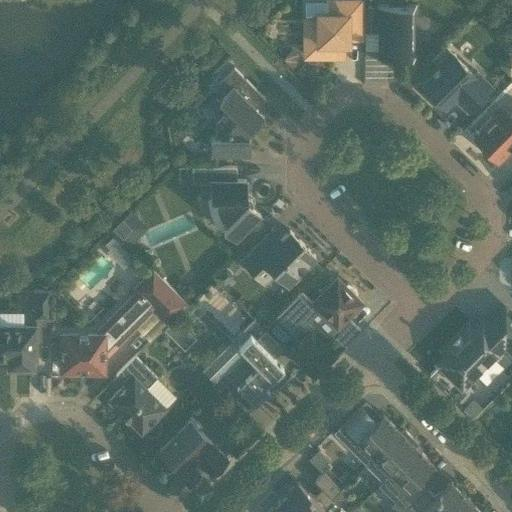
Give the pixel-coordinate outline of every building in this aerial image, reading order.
[(306,56),(333,56),(333,55),(340,55),(340,51),(341,51),(341,43),(347,43),(347,37),(360,37),(360,2),(330,2),(330,14),(318,14),(318,25),(306,25),(306,56)] [(377,31),(377,49),(377,56),(417,55),(417,54),(410,54),(410,5),(377,5),(377,6),(364,6),(364,31),(377,31)] [(468,111),(492,87),(477,72),(474,74),(454,53),(453,54),(446,47),(448,45),(447,43),(431,59),(440,67),(422,85),(443,107),(454,97),(468,111)] [(265,98),(233,67),(217,83),(226,91),(218,99),(227,107),(215,120),(215,137),(210,137),(210,154),(249,154),(249,130),(263,116),(255,108),(265,98)] [(511,147),(511,117),(504,109),(493,120),(490,117),(479,129),(481,131),(475,138),(497,161),(511,147)] [(250,195),(246,193),(246,179),(236,179),(236,166),(192,166),(192,183),(210,183),(210,197),(215,197),(216,207),(220,216),(226,223),(222,227),(235,240),(260,214),(250,204),(252,200),(250,195)] [(118,225),(133,241),(149,227),(134,210),(118,225)] [(315,256),(293,234),(289,230),(281,238),(272,229),(241,260),(263,283),(275,271),(287,284),(290,281),(294,282),(300,276),(299,272),(315,256)] [(226,267),(215,277),(223,286),(234,275),(226,267)] [(167,323),(187,303),(153,269),(133,289),(136,291),(98,330),(98,334),(62,334),(62,370),(102,370),(102,355),(107,355),(153,308),(167,323)] [(343,345),(360,328),(348,317),(362,303),(355,295),(357,293),(355,288),(352,285),(347,283),(345,285),(337,277),(312,302),(301,291),(275,316),(293,334),(318,309),(336,327),(330,333),(343,345)] [(50,289),(34,289),(34,318),(50,318),(50,289)] [(462,388),(493,356),(505,344),(511,351),(511,314),(506,308),(489,326),(484,321),(471,334),(468,330),(459,330),(449,341),(449,349),(452,353),(440,365),(462,388)] [(0,359),(7,359),(7,369),(33,370),(33,360),(36,360),(36,326),(0,325),(0,359)] [(244,351),(214,381),(227,394),(237,385),(254,402),(268,388),(265,385),(283,367),(273,356),(282,347),(265,330),(256,340),(250,334),(238,346),(244,351)] [(146,387),(157,377),(135,355),(115,375),(125,384),(108,400),(121,412),(120,414),(121,414),(122,413),(127,419),(126,420),(127,421),(128,419),(141,432),(145,428),(147,429),(154,422),(152,421),(166,407),(146,387)] [(219,411),(226,424),(241,416),(234,403),(219,411)] [(365,464),(399,430),(382,413),(375,420),(366,411),(348,429),(350,431),(341,440),(365,464)] [(227,459),(227,458),(212,443),(189,419),(158,450),(182,473),(196,459),(212,475),(227,459)] [(382,480),(416,447),(399,430),(365,464),(382,480)] [(416,447),(382,480),(378,484),(394,500),(391,503),(399,511),(401,511),(426,488),(417,479),(433,464),(416,447)] [(313,480),(321,488),(331,498),(332,498),(340,489),(322,471),(313,480)] [(297,481),(280,498),(294,511),(333,511),(339,506),(332,498),(331,498),(321,488),(313,496),(297,481)] [(426,488),(401,511),(411,511),(413,511),(414,511),(453,511),(467,498),(450,481),(435,496),(426,488)] [(294,511),(280,498),(266,511),(294,511)] [(480,511),(467,498),(453,511),(480,511)]
